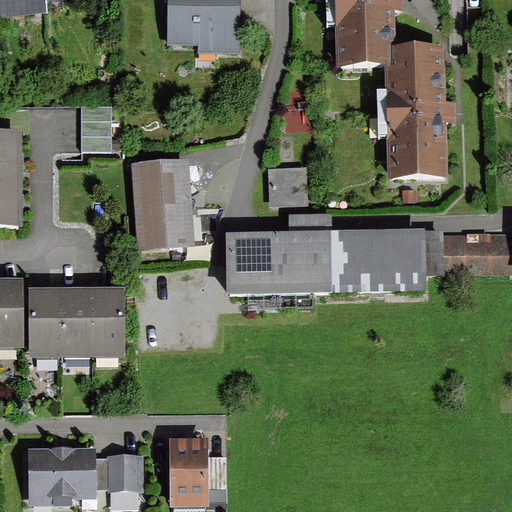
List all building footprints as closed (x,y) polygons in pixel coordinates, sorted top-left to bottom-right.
[(0,0),(0,15),(48,12),(47,0),(0,0)] [(168,0),(169,49),(244,49),(243,0),(168,0)] [(336,0),(338,66),(387,65),(393,64),(392,44),(396,44),(394,0),(336,0)] [(387,65),(390,179),(447,178),(445,43),(396,44),(392,44),(393,64),(387,65)] [(110,107),(80,107),(80,153),(109,153),(110,107)] [(0,133),(0,225),(20,225),(19,133),(0,133)] [(188,160),(134,163),(139,251),(193,248),(188,160)] [(308,168),(269,169),(270,207),(309,205),(308,168)] [(289,215),(290,231),(333,230),(333,215),(289,215)] [(336,230),(336,291),(427,290),(427,276),(426,231),(426,229),(336,230)] [(290,231),(227,232),(228,293),(336,291),(336,230),(333,230),(290,231)] [(444,231),(426,231),(427,276),(444,275),(444,236),(444,231)] [(511,234),(444,236),(444,275),(511,274),(511,234)] [(0,277),(0,347),(28,347),(26,277),(0,277)] [(30,289),(31,358),(124,356),(123,288),(30,289)] [(171,438),(171,508),(210,508),(210,503),(209,459),(209,438),(190,438),(171,438)] [(29,449),(30,505),(75,505),(75,496),(95,496),(95,489),(95,460),(95,448),(29,449)] [(108,460),(95,460),(95,489),(109,489),(109,493),(144,493),(144,455),(108,455),(108,460)] [(228,459),(209,459),(210,503),(228,503),(228,459)]
